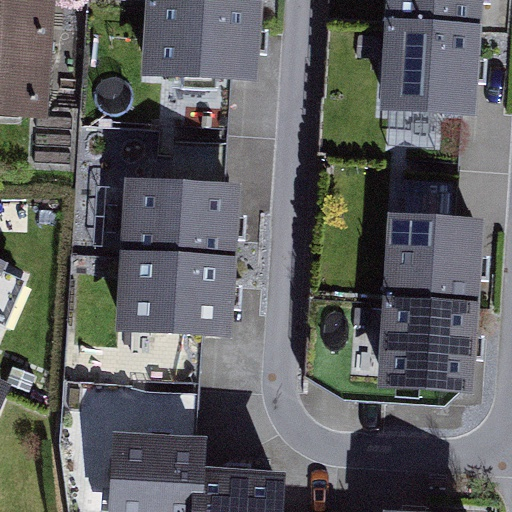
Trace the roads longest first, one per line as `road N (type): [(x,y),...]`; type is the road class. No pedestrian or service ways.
road 1 (residential): [(282,381),(299,0)]
road 2 (residential): [(511,431),(493,448),(464,456),(333,450),(310,440),(288,414),(282,381)]
